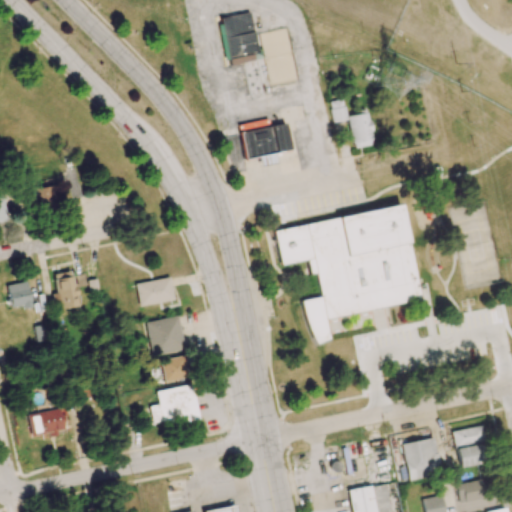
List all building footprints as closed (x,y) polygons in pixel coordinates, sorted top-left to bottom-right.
[(258,59),(249,12),(218,18),(227,65),(258,59)] [(330,123),(345,121),(341,99),(327,101),(330,123)] [(350,148),(371,145),(367,113),(346,115),(350,148)] [(242,160),(256,158),(258,165),(273,163),(272,153),(287,151),(284,125),(238,131),(242,160)] [(62,204),(61,184),(35,186),(36,206),(62,204)] [(270,230),(397,204),(418,299),(323,319),(329,341),(313,346),(304,324),(298,300),(317,295),(313,275),(306,275),(304,262),(278,266),(270,230)] [(52,273),(54,293),(51,294),(52,309),(75,306),(72,271),(52,273)] [(171,300),(166,277),(133,284),(138,307),(171,300)] [(28,306),(25,282),(5,284),(8,309),(28,306)] [(150,356),(182,349),(175,316),(143,322),(150,356)] [(159,359),(162,382),(186,379),(184,356),(159,359)] [(154,390),(156,404),(148,406),(151,426),(195,419),(190,385),(154,390)] [(60,432),(58,410),(27,413),(29,435),(60,432)] [(457,468),(485,463),(478,426),(450,431),(457,468)] [(399,444),(406,480),(438,473),(431,437),(399,444)] [(454,484),(458,504),(482,498),(478,479),(454,484)] [(346,490),(349,511),(373,511),(368,486),(346,490)] [(422,511),(443,511),(440,494),(420,499),(422,511)]
